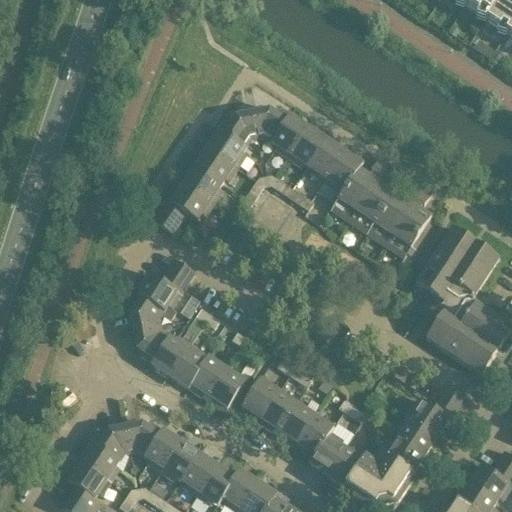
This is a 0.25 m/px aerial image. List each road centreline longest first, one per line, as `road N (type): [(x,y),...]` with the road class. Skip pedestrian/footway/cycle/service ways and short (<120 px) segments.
road 1 (secondary): [(0,300),(99,0)]
road 2 (residential): [(115,377),(103,314),(148,244),(179,253),(264,307)]
road 3 (residential): [(326,511),(115,377)]
road 4 (residential): [(493,408),(351,318)]
road 5 (residential): [(115,377),(88,399),(31,504),(42,511)]
